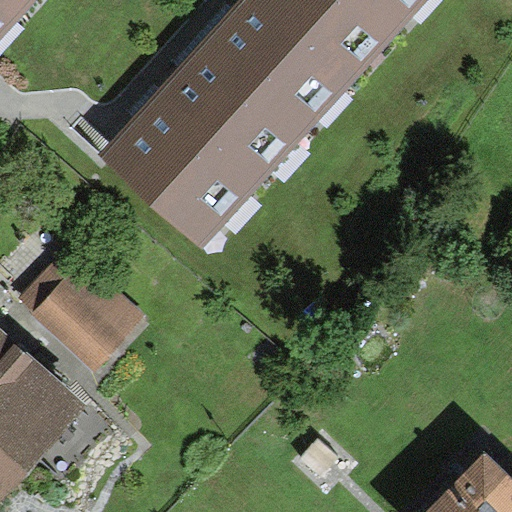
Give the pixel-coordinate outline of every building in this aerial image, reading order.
[(0,0),(0,21),(12,9),(1,0),(0,0)] [(19,0),(1,0),(12,9),(19,0)] [(342,66),(268,0),(253,0),(214,44),(295,118),(342,66)] [(388,16),(370,0),(268,0),(342,66),(388,16)] [(402,0),(370,0),(388,16),(402,0)] [(295,118),(214,44),(167,95),(248,169),(295,118)] [(248,169),(167,95),(116,151),(198,225),(248,169)] [(46,270),(19,298),(90,366),(132,323),(109,301),(94,316),(46,270)] [(24,357),(0,333),(0,459),(65,392),(27,355),(24,357)] [(511,511),(511,480),(484,453),(425,511),(511,511)]
